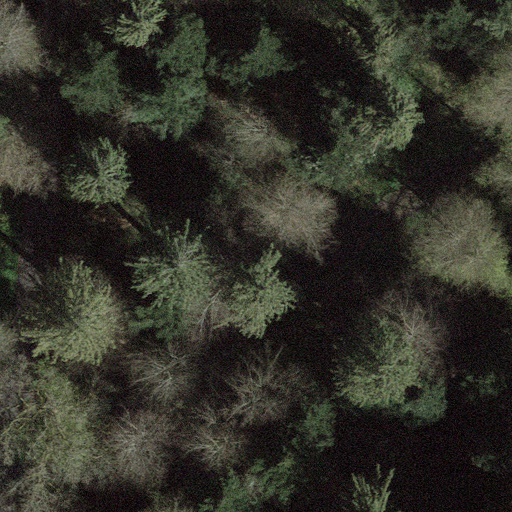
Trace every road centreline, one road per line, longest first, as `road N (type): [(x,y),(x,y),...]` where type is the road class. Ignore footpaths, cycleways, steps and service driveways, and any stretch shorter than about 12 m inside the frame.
road 1 (track): [(16,468),(511,141)]
road 2 (unclassified): [(8,511),(73,0)]
